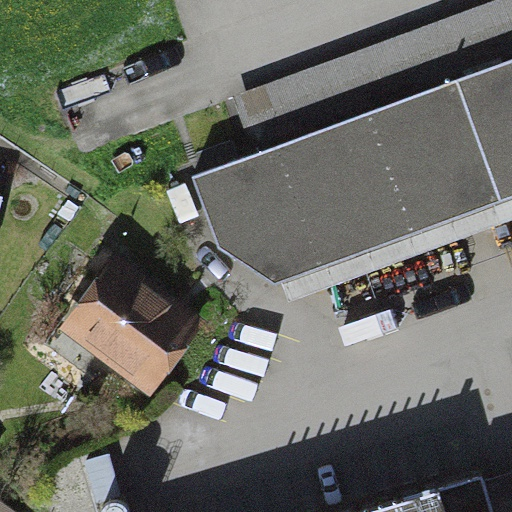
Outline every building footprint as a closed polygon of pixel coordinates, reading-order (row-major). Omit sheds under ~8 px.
[(511,79),(186,196),(232,324),(511,224),(511,79)] [(205,339),(117,274),(60,351),(148,416),(205,339)] [(334,511),(511,511),(511,500),(494,506),(483,469),(334,511)] [(133,511),(128,493),(96,503),(98,511),(133,511)] [(0,511),(17,511),(0,499),(0,511)]
